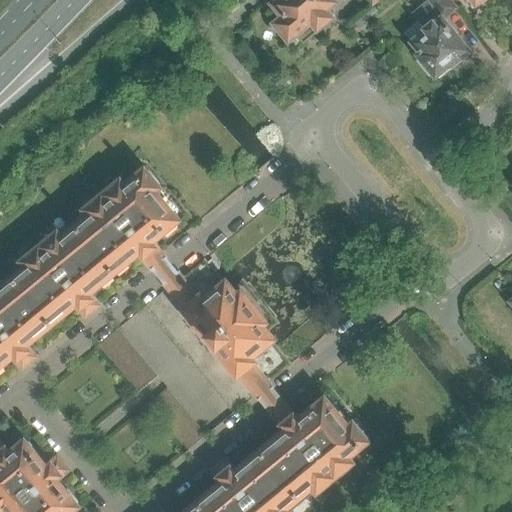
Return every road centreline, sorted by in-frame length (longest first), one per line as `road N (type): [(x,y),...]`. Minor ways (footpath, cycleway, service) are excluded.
road 1 (residential): [(17,384),(317,139)]
road 2 (residential): [(139,511),(429,274)]
road 3 (residential): [(429,274),(317,139)]
road 4 (residential): [(435,156),(487,232),(474,263),(429,274)]
road 5 (primary): [(0,109),(131,0)]
road 6 (residential): [(122,511),(17,384)]
road 7 (residential): [(317,139),(339,104),(375,95),(435,156)]
